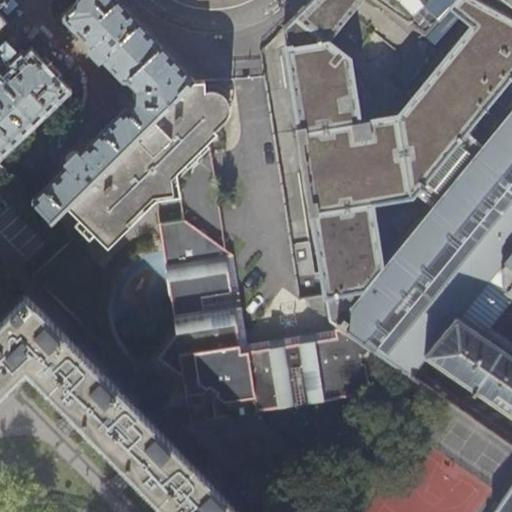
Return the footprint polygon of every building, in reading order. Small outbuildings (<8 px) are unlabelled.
[(35,197),(53,217),(66,204),(193,80),(117,0),(80,0),(64,16),(92,45),(91,47),(91,50),(100,58),(102,59),(104,57),(122,77),(124,78),(128,78),(138,88),(138,101),(129,109),(127,108),(124,109),(80,152),(78,150),(66,161),(69,164),(35,197)] [(511,15),(481,0),(453,0),(426,30),(379,0),(311,0),(285,26),(289,46),(292,73),(325,295),(325,297),(326,298),(329,319),(331,320),(330,321),(347,333),(348,331),(411,374),(426,355),(428,356),(428,355),(448,369),(447,370),(450,372),(451,371),(463,379),(462,380),(464,381),(465,380),(475,388),(474,389),(477,391),(478,390),(489,397),(488,398),(491,400),(491,399),(502,407),(501,407),(504,409),(504,408),(511,413),(511,15)] [(511,0),(379,0),(426,30),(453,0),(481,0),(511,15),(511,0)] [(0,150),(64,88),(31,53),(2,81),(1,79),(0,79),(0,150)] [(157,199),(181,196),(179,178),(210,146),(207,143),(232,119),(234,114),(235,110),(235,105),(233,99),(231,95),(226,90),(222,88),(218,86),(213,86),(208,87),(206,79),(193,80),(66,204),(80,218),(75,223),(90,238),(95,233),(108,246),(157,199)] [(181,196),(157,199),(175,330),(157,355),(182,374),(188,419),(379,390),(374,354),(336,328),(246,341),(232,252),(184,216),(181,196)] [(239,511),(29,294),(0,321),(0,395),(27,369),(165,511),(239,511)] [(511,511),(511,489),(494,511),(511,511)]
